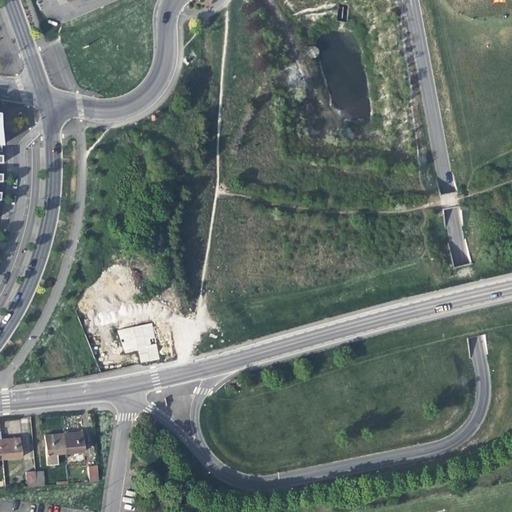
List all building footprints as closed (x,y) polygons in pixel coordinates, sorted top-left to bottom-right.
[(144,363),(150,362),(144,336),(132,338),(138,365),(144,363)] [(70,434),(63,434),(63,435),(63,434),(65,454),(84,452),(82,433),(70,434)] [(58,454),(65,454),(63,434),(63,435),(63,434),(52,435),(45,436),(48,466),(59,465),(58,454)] [(12,439),(1,439),(3,459),(22,458),(20,438),(12,439)] [(88,482),(97,481),(96,466),(88,467),(88,482)] [(43,471),(35,472),(36,485),(44,484),(43,471)] [(36,487),(36,485),(35,472),(25,472),(26,487),(36,487)]
